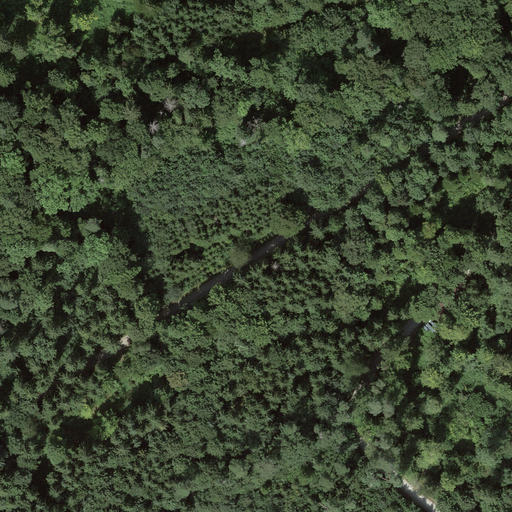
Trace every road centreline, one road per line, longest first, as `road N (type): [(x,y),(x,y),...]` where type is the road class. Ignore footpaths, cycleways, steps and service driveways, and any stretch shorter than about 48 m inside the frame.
road 1 (track): [(511,94),(0,421)]
road 2 (track): [(511,224),(382,354),(355,407),(362,440),(381,466),(437,511)]
road 3 (track): [(354,0),(10,111)]
